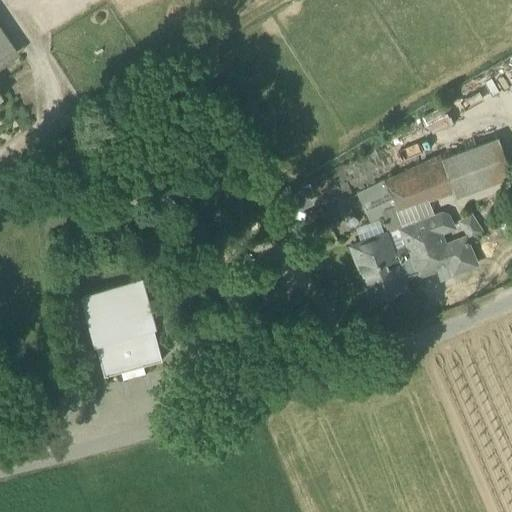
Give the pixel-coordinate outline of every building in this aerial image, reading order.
[(0,27),(0,67),(19,54),(0,27)] [(511,124),(500,129),(508,150),(511,148),(511,124)] [(511,175),(498,137),(441,158),(444,166),(452,188),(455,196),(511,175)] [(386,178),(389,187),(444,166),(441,158),(439,154),(386,178)] [(305,199),(355,197),(353,166),(304,168),(305,199)] [(452,188),(444,166),(389,187),(397,209),(426,198),(452,188)] [(28,192),(29,209),(50,208),(49,192),(28,192)] [(433,215),(426,198),(397,209),(393,210),(400,229),(433,216),(433,215)] [(351,245),(372,301),(406,288),(402,279),(417,274),(418,276),(450,264),(453,271),(474,263),(464,239),(445,246),(439,231),(453,225),(448,214),(442,211),(433,215),(433,216),(400,229),(407,246),(392,252),(385,232),(351,245)] [(461,222),(470,236),(479,230),(470,216),(461,222)] [(103,376),(162,360),(140,281),(82,296),(103,376)]
